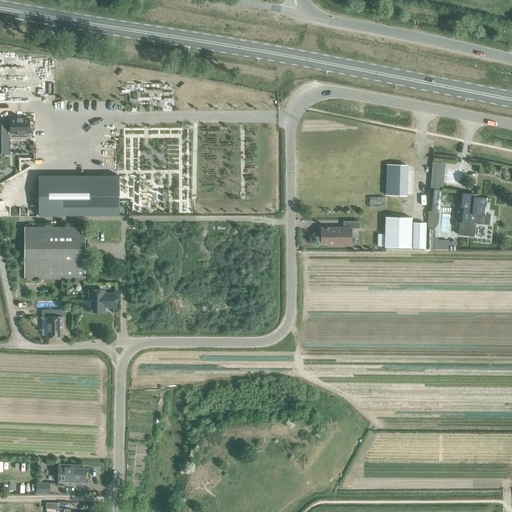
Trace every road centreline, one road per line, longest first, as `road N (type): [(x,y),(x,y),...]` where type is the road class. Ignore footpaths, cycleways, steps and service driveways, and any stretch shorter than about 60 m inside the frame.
road 1 (unclassified): [(136,343),(271,341),(284,332),(292,109),(301,97),(314,91),(511,124)]
road 2 (primary): [(511,100),(0,8)]
road 3 (unclassified): [(297,0),(301,14),(511,58)]
road 4 (track): [(290,252),(511,252)]
road 5 (unclassified): [(106,343),(26,345),(0,266)]
road 6 (residential): [(117,511),(119,363)]
